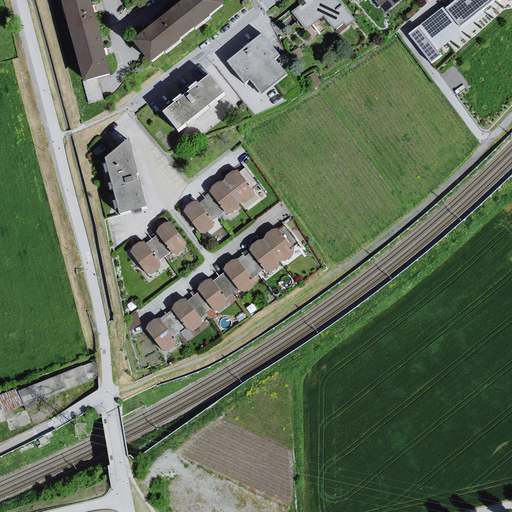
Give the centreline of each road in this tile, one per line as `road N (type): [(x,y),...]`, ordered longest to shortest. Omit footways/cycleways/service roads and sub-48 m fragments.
road 1 (track): [(108,393),(214,353),(432,200),(486,146)]
road 2 (residential): [(20,0),(103,331),(108,393)]
road 3 (residential): [(269,0),(132,108),(131,132),(159,192),(212,264)]
road 4 (unknown): [(118,239),(234,154)]
road 5 (track): [(486,146),(402,36)]
road 6 (residential): [(108,393),(0,451)]
road 7 (unclassified): [(108,393),(129,511)]
